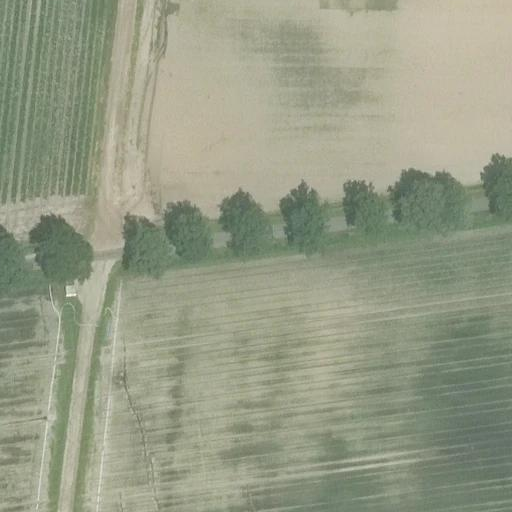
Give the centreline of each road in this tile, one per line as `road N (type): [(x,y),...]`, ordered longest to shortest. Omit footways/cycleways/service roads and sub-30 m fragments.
road 1 (unclassified): [(0,268),(511,201)]
road 2 (track): [(126,0),(107,190),(109,254)]
